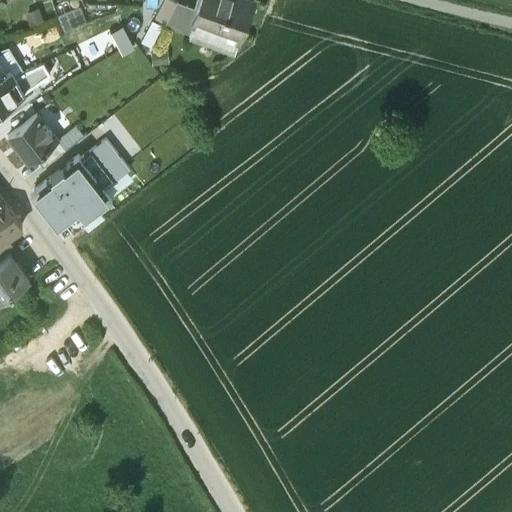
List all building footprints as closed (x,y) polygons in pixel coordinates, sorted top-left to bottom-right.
[(252,0),(198,0),(196,8),(191,21),(193,22),(217,30),(213,43),(234,50),(238,40),(252,0)] [(164,23),(189,33),(193,22),(191,21),(196,8),(176,1),(164,23)] [(86,20),(80,6),(56,16),(62,30),(86,20)] [(189,33),(213,43),(217,30),(193,22),(189,33)] [(119,25),(109,30),(116,41),(125,36),(119,25)] [(24,70),(8,47),(0,48),(0,73),(10,68),(14,75),(24,70)] [(0,109),(50,74),(43,61),(24,70),(14,75),(10,68),(0,73),(0,109)] [(58,140),(37,113),(8,136),(29,162),(58,140)] [(129,167),(105,137),(80,157),(78,154),(31,191),(64,233),(112,196),(104,187),(129,167)] [(22,225),(0,195),(0,240),(5,237),(22,225)] [(0,255),(13,246),(5,237),(0,240),(0,255)] [(0,260),(0,299),(28,279),(10,253),(0,260)]
